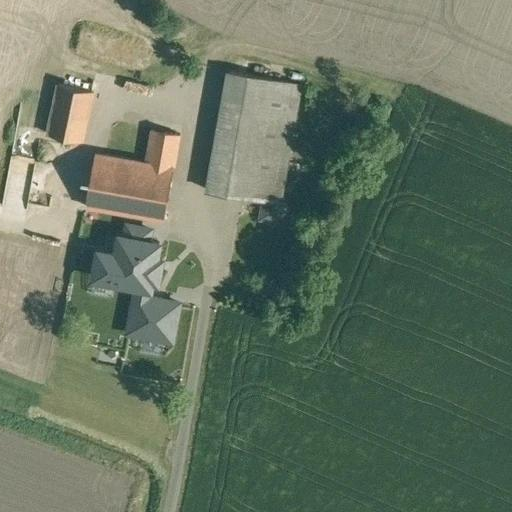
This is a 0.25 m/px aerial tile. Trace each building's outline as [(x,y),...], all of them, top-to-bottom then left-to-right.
[(302,81),(230,68),(216,147),(215,147),(208,187),(281,200),(302,81)] [(94,89),(57,80),(46,130),(84,138),(94,89)] [(181,131),(115,117),(108,152),(97,150),(87,203),(135,212),(153,215),(166,217),(181,131)] [(153,215),(135,212),(131,234),(121,233),(118,251),(100,248),(95,273),(113,276),(113,277),(151,285),(152,283),(150,283),(151,276),(158,278),(162,256),(157,255),(160,240),(149,238),(153,215)] [(85,252),(58,246),(52,269),(79,276),(85,252)]
